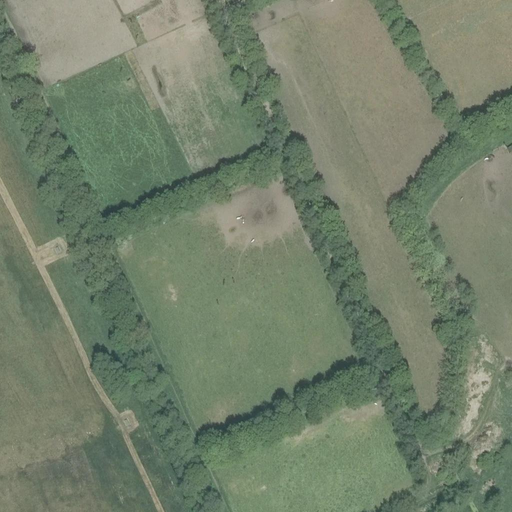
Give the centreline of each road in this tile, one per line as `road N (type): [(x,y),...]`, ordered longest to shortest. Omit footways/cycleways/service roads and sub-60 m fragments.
road 1 (track): [(391,511),(424,491),(217,0)]
road 2 (track): [(0,6),(228,511)]
road 3 (track): [(511,111),(458,141),(405,203),(455,372),(445,414),(405,443)]
road 4 (track): [(103,236),(282,154)]
road 5 (track): [(379,375),(203,458)]
